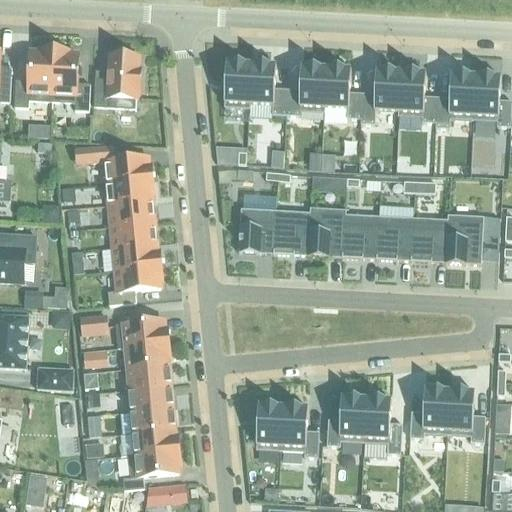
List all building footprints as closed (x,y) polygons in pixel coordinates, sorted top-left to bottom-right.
[(29,104),(52,105),(55,55),(40,54),(40,56),(31,55),(30,77),(30,85),(16,84),(15,111),(29,112),(29,104)] [(70,57),(70,55),(55,55),(52,105),(76,106),(75,114),(89,115),(91,88),(77,87),(77,80),(78,58),(70,57)] [(110,59),(109,84),(96,83),(94,110),(135,112),(135,113),(136,113),(137,98),(139,98),(141,72),(138,72),(139,61),(135,61),(135,57),(114,56),(114,60),(110,59)] [(227,66),(224,111),(249,113),(251,68),(247,67),(232,66),(227,66)] [(251,68),(249,113),(250,113),(250,108),(273,109),(272,119),(286,119),(288,93),(275,93),(276,69),(271,68),(256,67),(256,68),(251,68)] [(288,93),(286,119),(300,120),(301,115),(324,117),(326,71),(322,71),(307,70),(302,70),(300,94),(288,93)] [(326,71),(324,117),(325,117),(325,112),(348,113),(347,123),(361,123),(361,128),(362,97),(350,97),(351,73),(346,72),(331,71),(331,72),(326,71)] [(362,97),(361,128),(375,129),(376,114),(398,116),(398,120),(399,120),(401,75),(396,75),(397,75),(382,74),(376,74),(375,98),(362,97)] [(401,75),(399,120),(422,122),(422,126),(436,127),(436,132),(437,101),(425,100),(426,76),(421,76),(406,75),(401,75)] [(0,105),(10,106),(12,78),(0,77),(0,105)] [(437,101),(436,132),(450,133),(450,123),(474,124),(476,79),(471,79),(471,78),(456,78),(451,78),(450,102),(437,101)] [(476,79),(474,124),(497,126),(497,130),(511,131),(511,106),(511,105),(500,104),(501,80),(496,80),(481,79),(476,79)] [(166,119),(165,101),(147,102),(148,119),(166,119)] [(35,142),(55,143),(55,126),(36,125),(35,142)] [(153,182),(152,182),(151,168),(149,169),(148,162),(114,165),(112,150),(76,153),(77,160),(89,159),(89,167),(105,166),(108,188),(153,184),(153,182)] [(277,152),(278,167),(289,166),(288,151),(277,152)] [(328,156),(329,170),(341,169),(339,155),(328,156)] [(239,156),(238,168),(246,169),(247,157),(239,156)] [(218,175),(219,187),(231,186),(230,174),(218,175)] [(238,174),(238,184),(253,184),(253,175),(238,174)] [(266,176),(266,184),(278,184),(278,176),(266,176)] [(278,176),(278,184),(290,185),(290,177),(278,176)] [(335,179),(334,195),(346,196),(347,188),(347,180),(335,179)] [(347,180),(347,188),(359,189),(359,181),(347,180)] [(404,183),(403,195),(415,196),(416,184),(404,183)] [(153,184),(108,188),(110,210),(153,206),(152,199),(154,199),(153,186),(153,184)] [(416,184),(415,196),(435,197),(436,185),(416,184)] [(153,206),(110,210),(112,231),(155,227),(153,206)] [(311,217),(309,260),(329,261),(342,261),(342,262),(343,262),(345,218),(345,214),(311,212),(311,217)] [(241,213),(239,257),(260,258),(260,257),(273,258),(274,258),(276,215),(241,213)] [(276,215),(274,258),(294,259),(308,260),(309,260),(311,217),(310,217),(276,215)] [(345,218),(343,262),(363,263),(363,262),(376,263),(376,264),(377,264),(379,220),(346,218),(345,218)] [(448,224),(446,267),(466,268),(481,269),(484,221),(449,219),(448,224)] [(379,220),(377,264),(397,265),(397,264),(411,265),(412,265),(414,222),(379,220)] [(414,222),(412,265),(432,267),(432,266),(445,267),(446,267),(448,224),(447,224),(414,222)] [(155,227),(112,231),(114,253),(157,249),(155,227)] [(37,240),(0,238),(0,285),(24,287),(25,267),(35,267),(37,240)] [(157,255),(157,249),(114,253),(116,274),(161,270),(161,268),(159,254),(157,255)] [(83,256),(72,257),(74,278),(85,277),(83,256)] [(136,307),(135,295),(161,292),(160,285),(162,285),(161,270),(116,274),(118,295),(108,296),(109,310),(136,307)] [(91,339),(91,333),(107,332),(106,319),(81,321),(83,340),(91,339)] [(0,372),(25,373),(25,374),(27,374),(27,372),(26,372),(29,323),(29,321),(27,321),(27,322),(0,320),(0,372)] [(119,352),(169,347),(169,346),(168,346),(167,332),(165,332),(164,325),(117,330),(119,352)] [(128,373),(168,369),(168,363),(170,362),(169,349),(169,347),(119,352),(119,353),(126,352),(128,373)] [(114,352),(90,352),(90,369),(114,369),(114,352)] [(499,357),(499,365),(510,366),(511,358),(499,357)] [(130,394),(171,390),(168,369),(128,373),(130,394)] [(38,372),(37,393),(73,395),(74,374),(38,372)] [(498,374),(497,386),(505,386),(506,374),(498,374)] [(105,391),(105,375),(90,375),(91,392),(105,391)] [(497,386),(497,398),(505,398),(505,386),(497,386)] [(173,412),(171,390),(130,394),(132,416),(173,412)] [(411,416),(410,442),(424,443),(424,438),(447,439),(450,394),(445,394),(445,393),(430,392),(430,393),(425,393),(424,417),(411,416)] [(450,394),(447,439),(471,440),(471,446),(484,446),(486,420),(473,419),(475,395),(469,395),(455,394),(450,394)] [(328,424),(327,450),(341,451),(341,446),(364,447),(367,402),(362,402),(362,401),(347,400),(347,401),(342,401),(341,424),(328,424)] [(367,402),(364,447),(388,448),(387,458),(401,458),(403,428),(390,427),(391,403),(386,403),(371,402),(367,402)] [(259,409),(256,454),(281,455),(284,410),(279,410),(279,409),(264,408),(264,409),(259,409)] [(284,410),(281,455),(304,456),(304,461),(318,462),(320,436),(307,435),(309,411),(303,411),(288,410),(284,410)] [(173,412),(132,416),(134,437),(175,433),(173,412)] [(179,455),(179,453),(177,439),(175,439),(175,433),(134,437),(136,458),(129,458),(129,460),(179,455)] [(129,460),(131,481),(123,482),(124,494),(145,492),(144,481),(179,477),(178,470),(180,470),(179,456),(179,455),(129,460)] [(30,480),(28,491),(46,493),(47,483),(30,480)] [(492,482),(492,494),(500,495),(500,483),(492,482)] [(0,501),(10,502),(11,487),(0,486),(0,501)] [(195,489),(154,487),(153,508),(194,509),(195,489)] [(266,493),(265,505),(277,506),(278,493),(266,493)]
